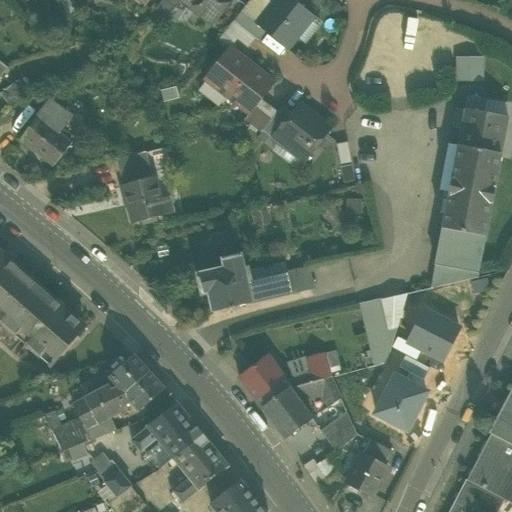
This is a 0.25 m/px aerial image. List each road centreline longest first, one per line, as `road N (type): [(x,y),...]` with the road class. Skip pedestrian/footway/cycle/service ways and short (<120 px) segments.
road 1 (secondary): [(297,511),(174,354),(0,204)]
road 2 (residential): [(411,511),(511,317)]
road 3 (residential): [(366,0),(334,99),(272,59)]
